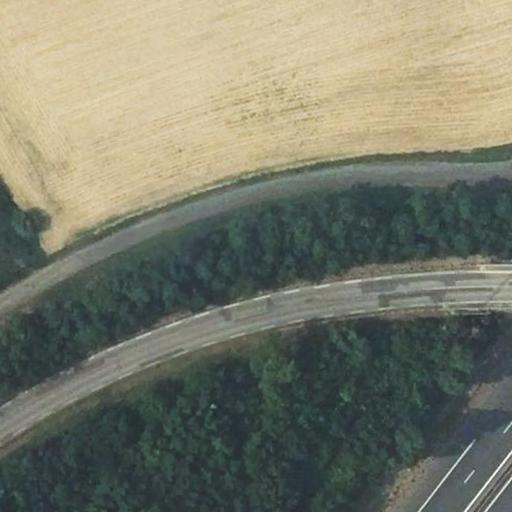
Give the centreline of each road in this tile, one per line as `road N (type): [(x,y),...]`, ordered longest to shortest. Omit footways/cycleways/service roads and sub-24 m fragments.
road 1 (tertiary): [(511,285),(279,307),(177,337),(57,391),(0,427)]
road 2 (unclassified): [(0,308),(77,266),(219,209),(333,182),(436,175),(511,182)]
